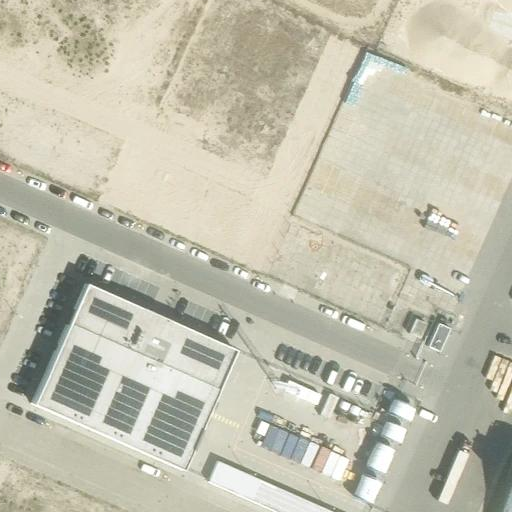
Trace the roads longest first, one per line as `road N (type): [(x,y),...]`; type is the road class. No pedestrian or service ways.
road 1 (unknown): [(0,189),(437,384)]
road 2 (unknown): [(0,490),(54,391),(82,378),(122,378),(306,476)]
road 3 (unclassified): [(511,349),(437,511)]
